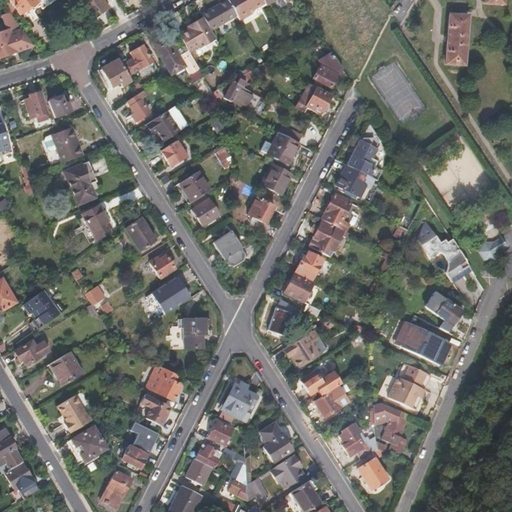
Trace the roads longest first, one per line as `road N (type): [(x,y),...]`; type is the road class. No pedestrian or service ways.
road 1 (residential): [(72,57),(237,324)]
road 2 (residential): [(504,279),(403,511)]
road 3 (residential): [(237,324),(352,100)]
road 4 (residential): [(237,324),(357,511)]
road 5 (residential): [(141,511),(237,324)]
road 6 (residential): [(80,511),(0,375)]
